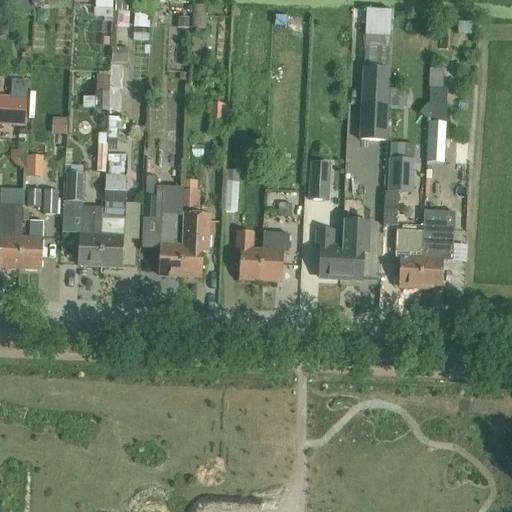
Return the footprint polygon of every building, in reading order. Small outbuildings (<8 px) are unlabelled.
[(99,0),(99,1),(99,12),(109,12),(109,0),(99,0)] [(193,7),(192,35),(205,36),(207,8),(193,7)] [(136,13),(137,30),(153,30),(153,13),(136,13)] [(112,50),(112,64),(127,64),(127,50),(112,50)] [(355,141),(381,142),(383,71),(357,70),(355,141)] [(111,93),(109,93),(110,77),(95,76),(94,93),(94,112),(110,113),(111,93)] [(428,90),(427,124),(443,125),(444,91),(428,90)] [(0,97),(0,121),(26,122),(27,98),(0,97)] [(211,105),(210,121),(223,122),(224,106),(211,105)] [(127,120),(128,110),(112,110),(112,119),(110,119),(109,140),(116,140),(116,131),(120,131),(121,120),(127,120)] [(59,141),(61,116),(46,116),(44,140),(59,141)] [(427,124),(426,164),(442,165),(443,125),(427,124)] [(107,142),(98,142),(97,174),(123,175),(124,162),(106,161),(107,142)] [(61,165),(60,153),(46,154),(47,166),(61,165)] [(237,214),(240,173),(226,172),(224,213),(237,214)] [(31,174),(31,190),(46,190),(47,175),(31,174)] [(64,203),(79,204),(85,204),(86,177),(65,176),(64,203)] [(386,222),(409,223),(417,223),(418,185),(388,185),(386,222)] [(102,210),(101,269),(122,269),(124,188),(105,187),(104,210),(102,210)] [(1,191),(1,205),(22,206),(23,192),(1,191)] [(41,209),(41,192),(28,191),(26,208),(41,209)] [(183,192),(183,211),(199,211),(199,193),(183,192)] [(57,217),(58,193),(44,193),(43,217),(57,217)] [(157,220),(158,198),(144,198),(143,220),(157,220)] [(317,223),(317,200),(305,200),(305,223),(317,223)] [(22,240),(23,207),(0,206),(0,240),(0,241),(0,246),(0,268),(21,270),(22,240)] [(101,269),(102,210),(81,209),(80,268),(101,269)] [(159,276),(181,277),(182,248),(184,216),(162,215),(159,276)] [(187,248),(182,248),(181,277),(202,278),(203,250),(209,250),(210,217),(189,216),(187,248)] [(22,240),(21,270),(42,271),(44,222),(31,222),(30,241),(22,240)] [(340,251),(340,280),(361,281),(362,253),(367,253),(368,224),(341,223),(340,251)] [(422,229),(421,261),(420,290),(442,291),(443,263),(453,263),(454,230),(422,229)] [(340,280),(340,251),(326,251),(327,232),(310,232),(310,251),(319,251),(318,280),(340,280)] [(261,281),(262,253),(253,252),(254,234),(237,233),(236,252),(241,252),(239,280),(261,281)] [(271,253),(262,253),(261,281),(282,282),(284,254),(288,254),(289,236),(272,235),(271,253)] [(420,290),(421,261),(413,260),(413,241),(396,241),(396,263),(399,263),(398,289),(420,290)]
